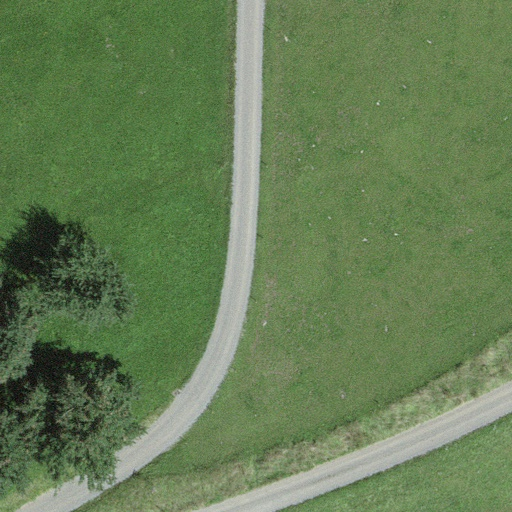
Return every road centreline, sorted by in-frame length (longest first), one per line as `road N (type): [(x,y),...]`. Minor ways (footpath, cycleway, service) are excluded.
road 1 (track): [(59,511),(160,446),(233,341),(260,123),(263,0)]
road 2 (track): [(239,511),(455,432),(511,399)]
